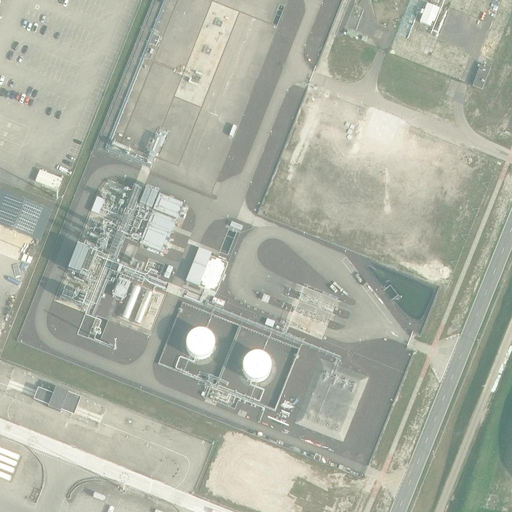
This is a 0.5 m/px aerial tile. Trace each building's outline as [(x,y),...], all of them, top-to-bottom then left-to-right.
[(426,4),(419,22),(430,27),(432,22),(435,23),(440,10),(426,4)] [(480,64),(472,86),(481,90),(490,68),(480,64)] [(58,190),(62,180),(40,170),(35,181),(58,190)] [(0,190),(0,226),(39,242),(52,211),(0,190)] [(159,195),(153,210),(176,219),(182,204),(159,195)] [(163,253),(175,221),(152,212),(139,244),(163,253)] [(215,294),(227,264),(210,257),(198,287),(215,294)] [(123,300),(130,283),(119,278),(112,295),(123,300)] [(187,313),(190,306),(183,303),(180,310),(187,313)] [(195,363),(218,352),(206,328),(184,339),(195,363)] [(272,377),(266,352),(241,358),(247,383),(272,377)] [(37,389),(32,399),(47,405),(46,407),(58,412),(59,410),(70,414),(74,403),(71,402),(73,400),(68,398),(69,394),(66,393),(66,392),(54,387),(51,394),(37,389)] [(7,417),(11,419),(16,410),(11,407),(7,417)] [(17,410),(15,421),(28,423),(31,412),(17,410)] [(157,424),(122,410),(120,416),(154,430),(157,424)] [(19,461),(13,452),(0,447),(0,476),(12,481),(19,461)] [(99,510),(103,501),(80,492),(76,502),(99,510)]
